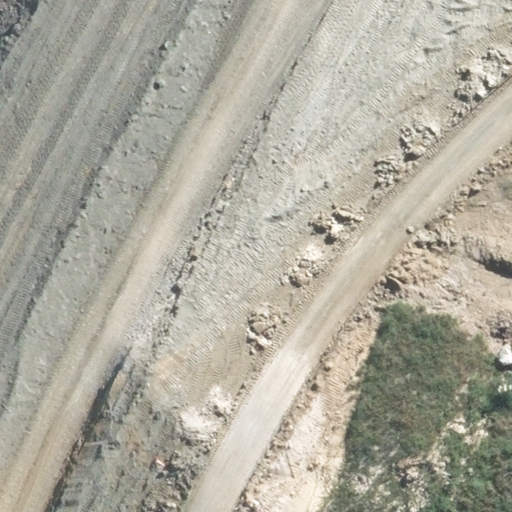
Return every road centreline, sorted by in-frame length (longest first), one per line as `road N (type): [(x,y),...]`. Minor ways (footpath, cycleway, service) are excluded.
road 1 (track): [(0,365),(232,170),(349,0)]
road 2 (trunk): [(151,0),(0,320)]
road 3 (trunk): [(0,111),(57,0)]
